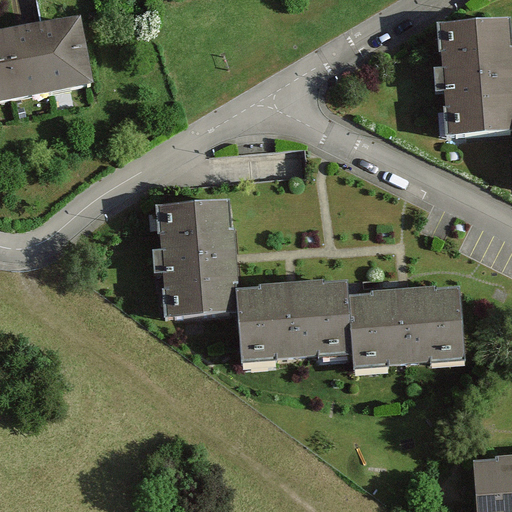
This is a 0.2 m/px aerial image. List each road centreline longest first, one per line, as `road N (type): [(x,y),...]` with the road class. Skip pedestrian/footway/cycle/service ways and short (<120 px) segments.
road 1 (residential): [(0,242),(38,247),(275,101)]
road 2 (residential): [(275,101),(511,221)]
road 3 (residential): [(275,101),(445,0)]
